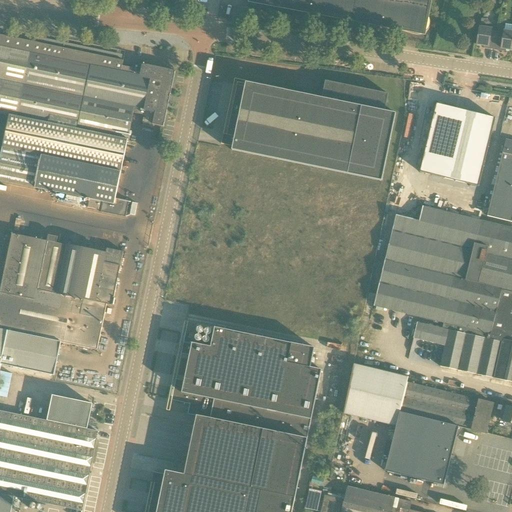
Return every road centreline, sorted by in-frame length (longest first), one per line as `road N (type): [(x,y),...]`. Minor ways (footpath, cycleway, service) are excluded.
road 1 (residential): [(107,511),(202,33)]
road 2 (residential): [(511,74),(202,33)]
road 3 (unknown): [(0,197),(165,229)]
